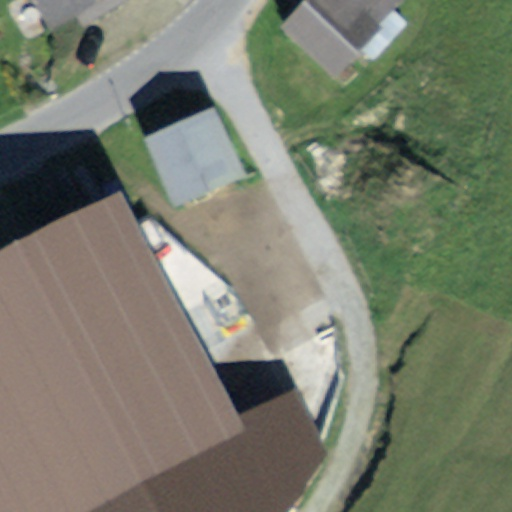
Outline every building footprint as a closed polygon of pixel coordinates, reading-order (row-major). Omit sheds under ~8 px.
[(37,0),(55,29),(104,0),(37,0)] [(309,0),(284,29),(344,81),(384,35),(376,28),(399,0),(309,0)] [(220,111),(149,139),(177,210),(248,183),(220,111)] [(123,193),(0,256),(0,511),(84,511),(245,429),(211,364),(123,193)] [(211,364),(245,429),(84,511),(289,511),(329,451),(282,361),(211,364)]
